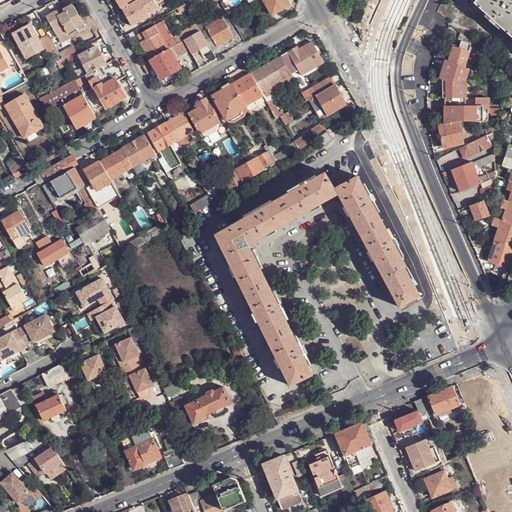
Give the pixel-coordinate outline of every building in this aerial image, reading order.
[(134,0),(121,8),(122,9),(137,0),(134,0)] [(139,0),(137,0),(122,9),(126,16),(132,26),(142,20),(140,17),(147,13),(139,0)] [(139,0),(147,13),(157,7),(153,0),(139,0)] [(219,0),(211,0),(220,13),(226,10),(219,0)] [(286,0),(263,0),(273,15),(290,5),(286,0)] [(511,37),(511,2),(509,0),(478,0),(475,4),(511,37)] [(47,16),(61,42),(87,28),(81,17),(74,5),(66,9),(64,10),(65,12),(60,14),(58,10),(47,16)] [(186,8),(184,5),(176,9),(179,14),(187,9),(186,8)] [(235,10),(228,14),(232,21),(239,17),(235,10)] [(206,27),(214,22),(211,16),(197,25),(200,31),(201,32),(207,29),(206,27)] [(214,22),(206,27),(207,29),(215,43),(217,46),(234,37),(223,17),(214,22)] [(239,33),(246,28),(239,17),(232,21),(239,33)] [(163,20),(142,32),(147,39),(141,43),(146,51),(150,59),(168,49),(165,44),(172,40),(173,39),(163,20)] [(31,24),(13,34),(22,49),(39,40),(31,24)] [(197,25),(185,31),(189,37),(200,31),(197,25)] [(207,29),(201,32),(208,44),(209,46),(215,43),(207,29)] [(141,30),(132,36),(137,45),(141,43),(147,39),(142,32),(141,30)] [(189,37),(184,40),(192,53),(201,48),(208,44),(201,32),(200,31),(189,37)] [(52,53),(57,50),(49,37),(49,36),(48,34),(41,38),(49,54),(52,53)] [(464,35),(462,42),(471,44),(472,42),(464,35)] [(39,40),(22,49),(26,57),(43,48),(39,40)] [(172,40),(165,44),(168,49),(169,49),(175,45),(172,40)] [(325,62),(314,42),(300,49),(299,47),(283,56),(291,71),(299,66),(304,75),(325,62)] [(471,44),(462,42),(459,49),(469,51),(471,44)] [(208,44),(201,48),(205,54),(211,50),(209,46),(208,44)] [(97,46),(79,55),(88,74),(89,73),(102,66),(106,64),(101,55),(97,46)] [(444,80),(460,84),(462,78),(465,67),(469,51),(459,49),(457,48),(454,47),(452,55),(451,60),(447,59),(442,79),(444,80)] [(0,72),(9,68),(2,55),(5,53),(2,48),(0,48),(0,72)] [(43,48),(26,57),(27,59),(44,50),(43,48)] [(168,49),(150,59),(156,69),(162,79),(180,68),(169,49),(168,49)] [(57,50),(52,53),(57,62),(61,59),(57,50)] [(66,50),(59,54),(61,59),(70,55),(66,50)] [(492,57),(482,50),(480,54),(489,61),(492,57)] [(61,59),(57,62),(60,68),(73,61),(70,55),(61,59)] [(283,56),(252,74),(263,92),(266,90),(293,74),(291,71),(283,56)] [(511,73),(497,61),(494,65),(508,76),(511,73)] [(88,74),(87,74),(91,80),(96,89),(110,81),(102,66),(89,73),(88,74)] [(87,74),(75,81),(79,86),(91,80),(87,74)] [(252,74),(234,84),(246,106),(265,95),(263,92),(252,74)] [(269,95),(271,94),(296,79),(293,74),(266,90),(269,95)] [(320,88),(323,93),(335,86),(336,86),(331,77),(318,84),(320,88)] [(110,81),(96,89),(97,90),(100,97),(102,101),(106,108),(126,97),(120,86),(116,78),(110,81)] [(460,84),(444,80),(444,98),(446,98),(465,98),(467,79),(462,78),(460,84)] [(57,90),(50,94),(49,94),(39,99),(39,100),(45,111),(63,101),(62,101),(69,97),(70,98),(75,94),(74,92),(69,84),(63,87),(59,89),(57,90)] [(234,84),(214,96),(227,120),(228,119),(246,109),(247,108),(246,106),(234,84)] [(57,90),(59,89),(57,85),(48,90),(49,94),(50,94),(57,90)] [(323,93),(318,96),(329,115),(347,104),(337,85),(336,86),(335,86),(323,93)] [(312,92),(315,97),(318,96),(323,93),(320,88),(312,92)] [(97,90),(89,93),(94,101),(100,97),(97,90)] [(266,90),(263,92),(265,95),(267,99),(271,107),(277,119),(281,117),(282,116),(284,115),(286,114),(284,109),(280,111),(271,94),(269,95),(266,90)] [(312,92),(306,96),(308,101),(315,97),(312,92)] [(25,94),(5,105),(14,121),(18,118),(26,131),(34,127),(36,131),(43,127),(25,94)] [(72,102),(65,106),(74,122),(76,125),(77,127),(84,123),(90,121),(96,117),(84,95),(72,102)] [(69,97),(62,101),(63,101),(65,106),(72,102),(70,98),(69,97)] [(465,98),(446,98),(447,124),(459,121),(484,121),(484,113),(488,113),(492,113),(492,114),(499,114),(502,109),(492,108),(492,97),(477,98),(478,105),(465,105),(465,98)] [(221,122),(208,99),(188,110),(201,133),(203,132),(219,123),(221,122)] [(271,107),(267,109),(273,121),(274,121),(277,119),(271,107)] [(246,109),(228,119),(230,122),(235,122),(246,117),(248,112),(246,109)] [(185,112),(169,122),(182,147),(194,141),(189,134),(196,131),(185,112)] [(287,125),(282,116),(281,117),(277,119),(274,121),(279,129),(287,125)] [(24,138),(26,131),(18,118),(14,121),(24,138)] [(440,126),(445,148),(464,143),(459,121),(447,124),(440,126)] [(175,151),(182,147),(169,122),(150,133),(161,151),(171,145),(175,151)] [(327,130),(323,124),(321,122),(296,140),(301,148),(327,130)] [(219,123),(203,132),(205,135),(210,136),(218,131),(220,127),(219,123)] [(26,131),(24,138),(37,131),(36,131),(34,127),(26,131)] [(484,129),(478,133),(480,138),(486,136),(493,132),(494,129),(495,127),(484,129)] [(328,131),(318,138),(324,147),(334,140),(328,131)] [(480,138),(460,148),(464,158),(472,155),(478,152),(491,145),(493,144),(493,141),(493,132),(486,136),(480,138)] [(146,135),(123,148),(134,167),(154,155),(157,154),(146,135)] [(300,149),(296,141),(285,147),(286,149),(274,156),(277,161),(278,163),(290,155),(300,149)] [(171,145),(161,151),(165,157),(175,151),(171,145)] [(213,145),(209,147),(213,155),(217,153),(213,145)] [(123,148),(101,162),(102,165),(111,179),(118,176),(134,167),(123,148)] [(272,152),(248,164),(254,175),(266,168),(267,170),(278,163),(277,161),(274,156),(272,152)] [(157,154),(154,155),(157,161),(156,162),(159,169),(162,167),(161,165),(163,164),(157,154)] [(20,155),(7,163),(15,175),(15,176),(15,178),(22,174),(20,171),(27,166),(20,155)] [(52,181),(69,171),(79,189),(77,190),(94,219),(95,222),(104,216),(98,206),(87,187),(75,165),(76,164),(72,155),(68,158),(45,171),(52,181)] [(494,155),(475,162),(477,166),(494,159),(494,155)] [(511,157),(505,155),(502,165),(511,168),(511,157)] [(452,170),(460,190),(479,182),(480,182),(478,177),(472,162),(472,161),(467,163),(452,170)] [(101,162),(86,170),(94,184),(89,186),(100,206),(119,194),(117,189),(116,188),(113,182),(111,179),(102,165),(101,162)] [(170,164),(165,167),(170,177),(176,174),(170,164)] [(248,164),(237,169),(244,181),(254,175),(248,164)] [(237,169),(225,175),(227,178),(232,188),(244,181),(237,169)] [(69,171),(52,181),(62,199),(77,190),(79,189),(69,171)] [(308,183),(299,187),(264,208),(255,212),(216,234),(291,386),(314,374),(305,356),(300,347),(282,309),(278,301),(256,258),(252,250),(250,244),(317,206),(338,194),(335,188),(326,173),(308,183)] [(487,174),(478,177),(480,182),(489,178),(487,174)] [(508,185),(510,179),(494,174),(494,176),(494,180),(508,185)] [(116,188),(124,184),(120,176),(118,177),(118,176),(111,179),(113,182),(116,188)] [(400,308),(421,297),(416,286),(412,279),(406,267),(407,267),(398,248),(393,239),(373,203),(369,195),(358,176),(335,188),(338,194),(339,194),(400,308)] [(227,178),(207,190),(209,194),(213,201),(213,202),(233,190),(232,188),(227,178)] [(52,181),(43,186),(53,204),(56,202),(60,200),(62,199),(52,181)] [(122,197),(130,192),(125,183),(124,184),(116,188),(117,189),(119,194),(120,194),(122,197)] [(100,206),(89,186),(87,187),(98,206),(100,206)] [(209,194),(192,204),(195,212),(213,201),(209,194)] [(471,207),(477,220),(489,215),(484,201),(471,207)] [(503,220),(511,222),(511,201),(510,201),(507,207),(503,220)] [(19,211),(2,221),(13,240),(21,235),(23,237),(28,234),(31,232),(19,211)] [(109,226),(104,216),(95,222),(94,219),(77,229),(82,236),(87,234),(90,238),(104,229),(109,226)] [(494,224),(500,226),(502,219),(496,217),(494,224)] [(511,246),(511,222),(503,220),(502,219),(500,226),(495,241),(496,241),(511,246)] [(163,222),(144,233),(148,241),(167,229),(163,222)] [(21,235),(13,240),(15,243),(23,239),(23,237),(21,235)] [(49,235),(35,241),(45,264),(71,253),(64,237),(52,242),(49,235)] [(144,238),(142,235),(123,246),(127,253),(146,242),(144,238)] [(511,259),(511,246),(496,241),(489,261),(498,264),(509,268),(511,259)] [(7,289),(18,283),(8,265),(0,269),(0,277),(1,278),(7,289)] [(102,279),(74,294),(82,308),(98,299),(102,307),(114,300),(102,279)] [(21,302),(27,299),(18,283),(7,289),(3,291),(12,307),(21,302)] [(118,288),(113,290),(118,298),(121,296),(118,288)] [(102,307),(88,315),(92,321),(97,318),(106,332),(125,321),(113,301),(102,307)] [(21,302),(12,307),(14,311),(23,306),(21,302)] [(45,314),(18,328),(26,344),(33,340),(34,342),(54,331),(45,314)] [(8,316),(0,320),(0,327),(11,321),(8,316)] [(26,344),(18,328),(0,338),(0,361),(27,347),(26,344)] [(134,388),(137,392),(150,386),(152,385),(144,368),(140,370),(137,364),(134,357),(139,355),(130,337),(115,344),(118,352),(123,362),(118,363),(125,377),(129,376),(134,388)] [(236,343),(230,346),(237,359),(242,356),(243,356),(236,343)] [(89,354),(87,351),(84,353),(77,356),(79,359),(89,354)] [(123,362),(118,352),(114,354),(118,363),(123,362)] [(79,364),(88,381),(91,379),(98,376),(101,383),(109,379),(98,355),(79,364)] [(137,364),(142,361),(139,355),(134,357),(137,364)] [(48,386),(57,382),(55,378),(65,373),(66,373),(67,377),(69,379),(75,375),(67,361),(42,374),(48,386)] [(65,373),(55,378),(57,382),(67,377),(66,373),(65,373)] [(91,379),(95,386),(101,383),(98,376),(91,379)] [(125,377),(130,389),(134,388),(129,376),(125,377)] [(453,385),(429,395),(436,414),(450,408),(451,411),(454,410),(453,407),(461,404),(453,385)] [(150,386),(137,392),(139,398),(146,395),(157,399),(150,386)] [(231,403),(224,386),(215,391),(214,390),(212,389),(207,391),(207,394),(207,395),(198,399),(206,415),(231,403)] [(17,387),(11,390),(19,401),(23,397),(17,387)] [(11,390),(0,395),(0,418),(22,406),(19,401),(11,390)] [(57,392),(44,398),(45,400),(58,394),(57,392)] [(41,393),(32,397),(36,404),(45,400),(44,398),(41,393)] [(66,410),(58,394),(45,400),(36,404),(43,421),(66,410)] [(171,394),(167,397),(174,412),(186,407),(185,405),(186,405),(183,397),(174,401),(171,394)] [(422,398),(415,401),(419,409),(393,419),(398,431),(423,420),(421,416),(428,413),(427,410),(422,398)] [(194,424),(208,418),(206,415),(198,399),(186,405),(185,405),(186,407),(194,424)] [(363,423),(337,433),(347,457),(351,468),(365,462),(364,461),(373,458),(374,457),(376,455),(376,453),(363,423)] [(148,429),(133,436),(137,446),(152,439),(148,429)] [(42,434),(5,451),(11,459),(12,460),(20,456),(49,443),(42,434)] [(161,458),(152,439),(137,446),(133,436),(122,440),(134,469),(146,464),(145,464),(161,458)] [(416,470),(441,460),(435,446),(431,448),(427,439),(407,447),(416,470)] [(445,454),(448,461),(467,452),(461,439),(442,448),(445,454)] [(51,448),(36,459),(46,473),(62,462),(51,448)] [(176,452),(174,448),(163,453),(165,457),(164,457),(170,469),(181,465),(176,452)] [(323,495),(342,488),(348,503),(357,499),(347,475),(347,474),(339,476),(328,450),(316,455),(318,461),(310,464),(323,495)] [(304,500),(285,455),(271,461),(267,470),(283,509),(304,500)] [(20,456),(12,460),(20,468),(26,463),(20,456)] [(347,457),(341,460),(347,474),(347,475),(353,473),(351,468),(347,457)] [(36,459),(29,463),(40,477),(46,473),(36,459)] [(125,463),(117,467),(124,480),(119,484),(122,489),(137,483),(125,463)] [(426,478),(434,497),(456,487),(455,484),(458,483),(454,475),(448,478),(445,470),(426,478)] [(353,473),(347,475),(357,499),(367,494),(358,471),(353,473)] [(13,472),(2,482),(10,491),(11,490),(13,492),(11,494),(19,503),(21,502),(27,503),(29,506),(36,500),(13,472)] [(389,485),(385,476),(370,483),(373,492),(389,485)] [(218,511),(247,501),(239,481),(230,477),(215,483),(213,484),(217,493),(200,501),(204,511),(218,511)] [(204,511),(200,501),(196,491),(189,494),(196,511),(204,511)] [(395,511),(386,491),(365,501),(366,501),(369,509),(370,511),(395,511)] [(170,500),(175,511),(196,511),(189,494),(189,492),(170,500)] [(364,511),(369,509),(366,501),(361,503),(364,511)] [(433,510),(433,511),(456,511),(452,502),(433,510)]
